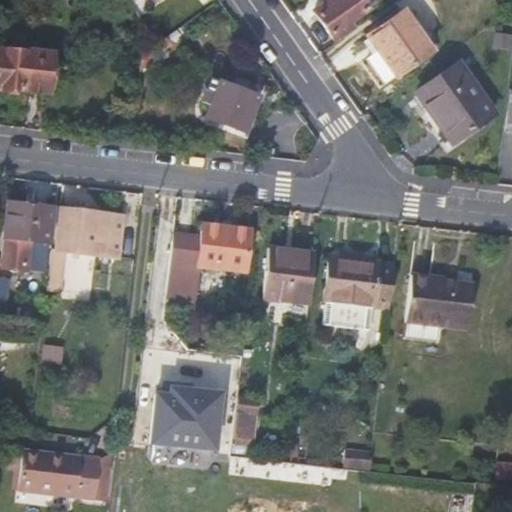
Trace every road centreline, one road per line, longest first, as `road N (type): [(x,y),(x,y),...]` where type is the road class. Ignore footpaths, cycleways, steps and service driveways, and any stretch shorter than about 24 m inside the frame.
road 1 (residential): [(0,152),(375,196)]
road 2 (residential): [(250,0),(340,128),(375,196)]
road 3 (residential): [(375,196),(511,212)]
